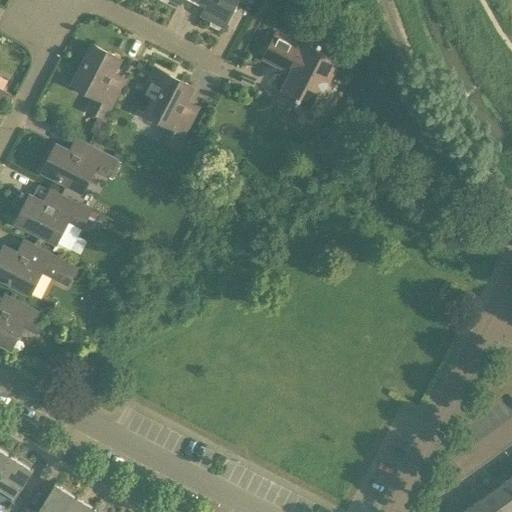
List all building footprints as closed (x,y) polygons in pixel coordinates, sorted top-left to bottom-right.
[(195,0),(196,0),(206,6),(201,16),(211,21),(210,27),(218,31),(222,26),(224,28),(238,0),(195,0)] [(297,66),(281,96),(312,113),(339,62),(307,45),(305,49),(277,34),(266,55),(286,65),(288,61),(297,66)] [(106,120),(122,89),(110,83),(115,73),(122,59),(109,52),(108,54),(97,48),(98,46),(95,44),(74,85),(95,96),(88,111),(98,116),(91,131),(97,134),(104,119),(106,120)] [(154,97),(146,114),(169,125),(161,140),(178,149),(199,108),(186,101),(193,88),(181,81),(180,83),(169,78),(170,75),(156,68),(143,91),(154,97)] [(384,136),(405,146),(410,137),(388,127),(384,136)] [(57,145),(43,172),(84,193),(95,171),(109,178),(118,161),(76,139),(70,151),(57,145)] [(31,195),(17,223),(58,244),(69,222),(83,229),(92,211),(51,190),(45,202),(31,195)] [(77,268),(67,262),(25,241),(19,253),(5,246),(0,255),(0,277),(32,294),(43,272),(68,285),(77,268)] [(55,321),(48,317),(5,295),(0,305),(0,342),(10,348),(22,326),(39,334),(39,333),(47,337),(55,321)] [(0,475),(12,456),(0,448),(0,475)] [(33,470),(12,456),(0,475),(0,490),(14,500),(33,470)] [(511,511),(511,480),(510,478),(491,492),(505,511),(511,511)] [(67,511),(77,498),(55,484),(37,511),(67,511)] [(505,511),(491,492),(471,506),(475,511),(505,511)] [(77,498),(67,511),(97,511),(99,511),(77,498)]
